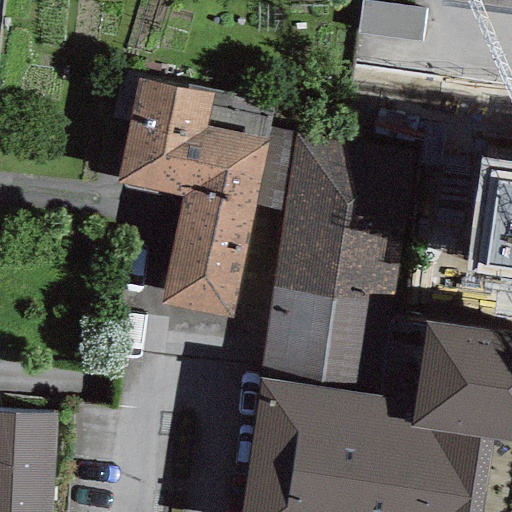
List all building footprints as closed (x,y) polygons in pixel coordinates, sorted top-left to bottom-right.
[(511,0),(448,0),(511,8),(511,0)] [(213,91),(136,76),(115,181),(178,193),(157,301),(230,315),(266,137),(206,125),(213,91)] [(408,150),(292,133),(256,378),(410,401),(422,323),(388,318),(413,151),(408,150)] [(511,161),(482,157),(463,274),(511,281),(511,161)] [(511,330),(423,317),(422,323),(410,401),(406,426),(511,439),(511,330)] [(410,401),(256,378),(237,511),(511,511),(511,439),(406,426),(410,401)] [(46,511),(51,414),(0,411),(0,511),(46,511)]
